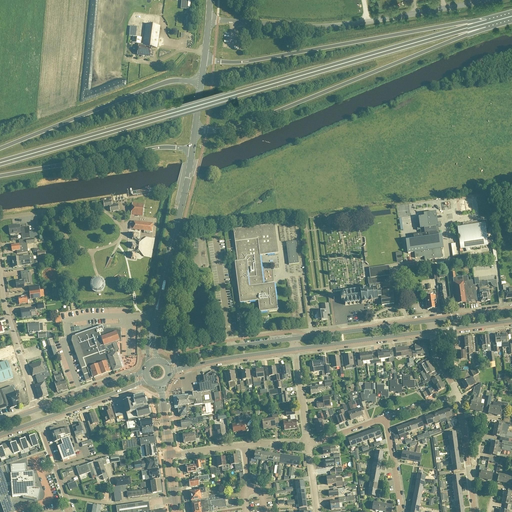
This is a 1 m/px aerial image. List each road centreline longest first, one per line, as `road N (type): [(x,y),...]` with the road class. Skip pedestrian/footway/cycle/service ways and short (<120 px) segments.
road 1 (trunk): [(0,162),(487,22)]
road 2 (trunk): [(194,132),(235,129),(487,22)]
road 3 (trunk): [(487,22),(258,60),(203,60)]
road 4 (tertiary): [(208,19),(331,26),(487,0)]
road 5 (trunk): [(201,82),(165,82),(0,148)]
road 6 (trunk): [(0,175),(147,149),(192,149)]
road 7 (tertiary): [(154,317),(192,149)]
road 8 (residential): [(36,410),(0,267)]
road 9 (tertiary): [(431,321),(292,338)]
road 10 (tertiary): [(294,351),(432,334)]
road 11 (tertiary): [(292,338),(165,365)]
road 12 (tertiary): [(168,376),(294,351)]
